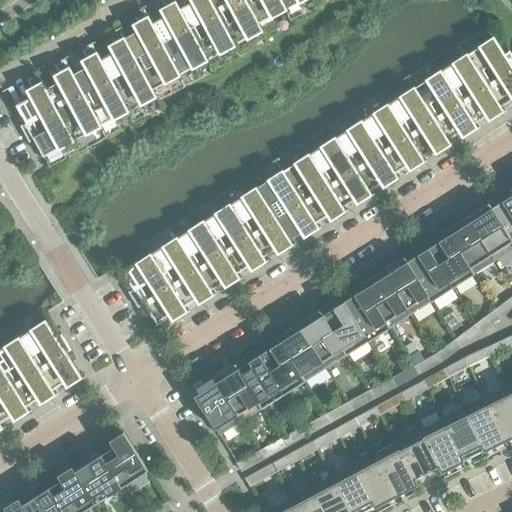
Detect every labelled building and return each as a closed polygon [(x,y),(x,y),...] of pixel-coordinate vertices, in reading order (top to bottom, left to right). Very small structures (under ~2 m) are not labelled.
[(207,59),(180,9),(175,0),(161,0),(165,7),(163,8),(167,16),(153,24),(180,74),(207,59)] [(235,44),(210,0),(193,0),(194,1),(180,9),(207,59),(235,44)] [(259,23),(246,0),(210,0),(235,44),(262,29),(259,23)] [(286,8),(281,0),(246,0),(259,23),(286,8)] [(301,0),(281,0),(286,8),(301,0)] [(180,74),(153,24),(144,8),(134,14),(138,22),(135,23),(139,31),(125,39),(152,89),(180,74)] [(152,89),(125,39),(120,30),(110,35),(114,43),(111,45),(116,52),(101,60),(128,110),(156,95),(152,89)] [(505,54),(495,38),(468,55),(500,106),(511,98),(511,53),(510,50),(508,51),(509,52),(505,54)] [(128,110),(101,60),(93,44),(82,50),(87,58),(84,59),(88,67),(74,75),(101,125),(128,110)] [(500,106),(468,55),(442,72),(474,123),(488,114),(491,119),(503,111),(500,106)] [(101,125),(74,75),(65,59),(55,65),(59,73),(57,74),(61,82),(46,90),(73,140),(101,125)] [(474,123),(442,72),(415,88),(448,139),(461,131),(465,136),(477,128),(474,123)] [(73,140),(46,90),(38,74),(27,80),(32,88),(29,89),(33,97),(22,103),(18,105),(17,105),(27,123),(23,125),(22,125),(21,125),(30,142),(31,141),(35,139),(44,155),(73,140)] [(14,87),(9,90),(17,105),(18,105),(22,103),(14,87)] [(448,139),(415,88),(389,105),(421,156),(435,147),(438,152),(451,144),(448,139)] [(421,156),(389,105),(363,122),(395,173),(409,164),(412,169),(424,161),(421,156)] [(395,173),(363,122),(336,138),(369,189),(382,181),(385,186),(398,178),(395,173)] [(369,189),(336,138),(310,155),(342,206),(356,197),(359,202),(372,194),(369,189)] [(342,206),(310,155),(283,172),(316,223),(330,214),(333,219),(345,211),(342,206)] [(316,223),(283,172),(257,188),(289,239),(303,231),(306,236),(319,228),(316,223)] [(289,239),(257,188),(231,205),(263,256),(277,247),(280,252),(293,244),(289,239)] [(511,195),(508,189),(487,202),(511,242),(511,195)] [(511,250),(511,242),(487,202),(487,204),(466,217),(494,261),(511,250)] [(263,256),(231,205),(204,222),(237,273),(251,264),(254,269),(266,261),(263,256)] [(494,261),(466,217),(447,229),(446,228),(444,229),(473,275),(494,261)] [(237,273),(204,222),(178,238),(210,290),(224,281),(227,286),(240,278),(237,273)] [(444,229),(423,242),(452,288),(473,275),(444,229)] [(210,290),(178,238),(152,255),(184,306),(198,297),(201,302),(214,295),(210,290)] [(452,288),(423,242),(402,256),(431,301),(452,288)] [(184,306),(152,255),(124,273),(134,289),(130,291),(129,292),(139,308),(140,307),(140,306),(144,304),(156,324),(171,314),(175,319),(187,311),(184,306)] [(431,301),(402,256),(403,257),(382,271),(410,315),(431,301)] [(362,281),(360,283),(389,328),(410,315),(382,271),(363,283),(362,281)] [(389,328),(360,283),(339,296),(368,342),(389,328)] [(318,309),(318,311),(346,355),(368,342),(339,296),(318,309)] [(506,302),(495,310),(501,317),(511,309),(506,302)] [(346,355),(318,311),(297,324),(325,368),(346,355)] [(486,317),(475,324),(481,332),(491,324),(486,317)] [(66,353),(68,352),(72,350),(62,334),(60,335),(57,338),(46,321),(20,338),(52,390),(66,380),(69,386),(82,378),(66,353)] [(325,368),(297,324),(278,336),(277,335),(275,336),(304,382),(325,368)] [(466,332),(455,339),(461,347),(471,339),(466,332)] [(275,336),(254,349),(283,395),(304,382),(275,336)] [(52,390),(20,338),(0,350),(0,365),(26,406),(39,397),(43,402),(55,395),(52,390)] [(499,341),(486,347),(490,356),(503,350),(499,341)] [(446,347),(435,354),(440,362),(451,354),(446,347)] [(283,395),(254,349),(233,363),(234,364),(262,408),(283,395)] [(482,360),(478,351),(465,357),(469,366),(482,360)] [(426,360),(414,366),(419,374),(430,368),(426,360)] [(462,370),(457,362),(444,369),(449,377),(462,370)] [(234,364),(213,377),(241,422),(262,408),(234,364)] [(26,406),(0,365),(0,422),(13,414),(16,419),(29,411),(26,406)] [(397,386),(409,380),(404,372),(393,378),(397,386)] [(441,382),(436,373),(423,380),(428,389),(441,382)] [(241,422),(213,377),(192,391),(220,435),(241,422)] [(375,398),(387,392),(382,384),(371,390),(375,398)] [(415,384),(403,391),(408,400),(420,393),(415,384)] [(511,437),(511,399),(506,387),(485,398),(506,440),(511,437)] [(360,396),(349,402),(353,410),(365,404),(360,396)] [(506,440),(485,398),(464,408),(485,451),(506,440)] [(393,408),(388,399),(376,406),(381,415),(393,408)] [(338,408),(327,414),(331,422),(343,416),(338,408)] [(485,451),(464,408),(443,419),(464,461),(485,451)] [(372,419),(368,410),(355,417),(360,426),(372,419)] [(464,461),(443,419),(422,429),(443,472),(464,461)] [(316,420),(305,426),(309,434),(321,428),(316,420)] [(347,422),(334,429),(339,438),(352,431),(347,422)] [(443,472),(422,429),(395,443),(418,485),(419,484),(415,478),(439,466),(442,472),(443,472)] [(124,432),(97,449),(121,488),(149,470),(124,432)] [(283,438),(287,446),(299,440),(294,432),(283,438)] [(326,433),(314,440),(318,449),(331,442),(326,433)] [(418,485),(395,443),(374,454),(397,496),(418,485)] [(272,444),(261,450),(265,458),(277,452),(272,444)] [(306,445),(293,451),(298,460),(310,453),(306,445)] [(97,449),(70,466),(95,504),(121,488),(97,449)] [(397,496),(374,454),(354,465),(376,507),(397,496)] [(250,456),(237,463),(242,471),(255,464),(250,456)] [(285,456),(272,463),(277,472),(290,465),(285,456)] [(366,511),(376,507),(354,465),(333,476),(351,511),(366,511)] [(82,511),(95,504),(70,466),(69,466),(70,467),(45,483),(62,511),(82,511)] [(263,479),(258,470),(245,478),(250,486),(263,479)] [(351,511),(333,476),(312,487),(325,511),(351,511)] [(19,498),(18,499),(25,511),(62,511),(45,483),(19,500),(19,498)] [(325,511),(312,487),(291,498),(298,511),(325,511)] [(298,511),(291,498),(266,511),(298,511)] [(25,511),(18,499),(0,510),(0,511),(25,511)] [(166,511),(173,508),(169,501),(154,510),(155,511),(166,511)]
